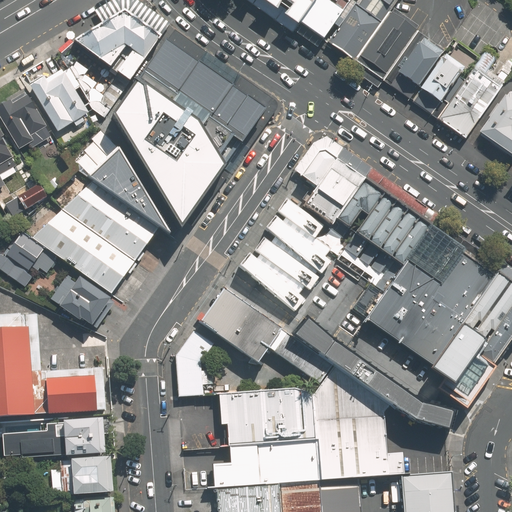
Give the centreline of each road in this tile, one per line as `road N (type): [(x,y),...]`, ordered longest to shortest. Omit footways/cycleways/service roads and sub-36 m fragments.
road 1 (residential): [(155,511),(148,340),(316,92)]
road 2 (secondary): [(316,92),(511,227)]
road 3 (secondary): [(191,0),(316,92)]
